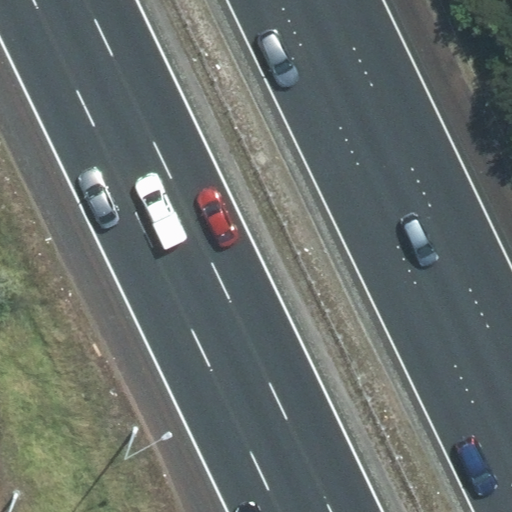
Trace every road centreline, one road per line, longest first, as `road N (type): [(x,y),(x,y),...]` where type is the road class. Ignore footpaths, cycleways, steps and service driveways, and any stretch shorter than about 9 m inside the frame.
road 1 (motorway): [(337,511),(94,0)]
road 2 (motorway): [(280,0),(511,481)]
